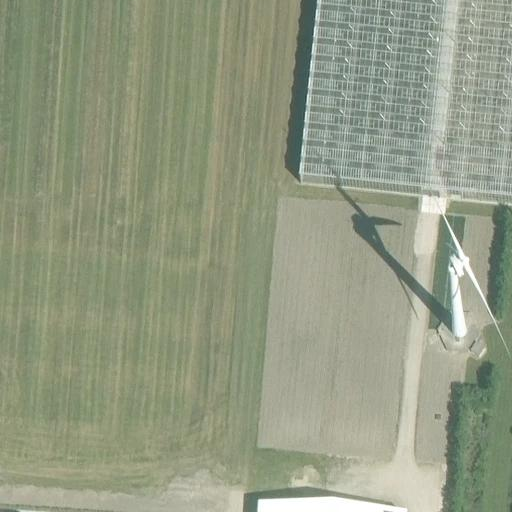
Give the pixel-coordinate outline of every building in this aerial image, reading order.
[(511,511),(511,0),(319,0),(316,35),(300,184),(416,196),(419,197),(511,206),(511,511)] [(460,326),(457,326),(455,327),(454,328),(453,329),(452,332),(452,333),(452,334),(452,336),(453,337),(454,339),(456,339),(457,340),(458,340),(461,340),(462,340),(464,338),(465,337),(466,334),(466,333),(466,331),(465,329),(464,328),(462,327),(460,326)] [(0,473),(0,498),(9,499),(10,475),(0,473)] [(18,475),(16,499),(41,501),(42,477),(18,475)] [(50,477),(48,502),(73,503),(74,479),(50,477)] [(82,479),(80,504),(92,504),(94,480),(82,479)] [(102,481),(100,505),(125,507),(126,482),(102,481)] [(134,483),(132,507),(156,509),(158,485),(134,483)] [(165,485),(164,509),(188,511),(190,487),(165,485)] [(197,487),(196,511),(205,511),(220,511),(221,489),(197,487)]
